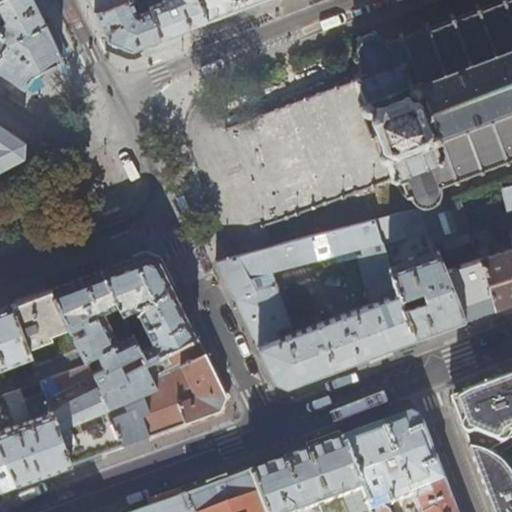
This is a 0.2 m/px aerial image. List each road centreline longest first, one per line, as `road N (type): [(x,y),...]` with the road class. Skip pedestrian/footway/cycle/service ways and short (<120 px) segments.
road 1 (residential): [(114,92),(356,0)]
road 2 (tertiary): [(40,511),(270,429)]
road 3 (residential): [(270,429),(185,252)]
road 4 (residential): [(0,266),(165,204)]
road 5 (tertiary): [(270,429),(421,373)]
road 6 (residential): [(475,511),(421,373)]
road 7 (residential): [(0,98),(52,132),(91,137),(134,128)]
